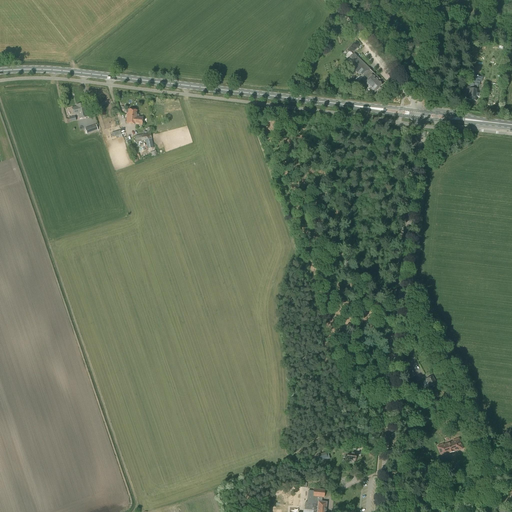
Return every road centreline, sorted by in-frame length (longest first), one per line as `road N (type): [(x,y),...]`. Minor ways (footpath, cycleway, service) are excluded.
road 1 (primary): [(0,71),(68,71),(420,114)]
road 2 (unclassified): [(376,511),(420,114)]
